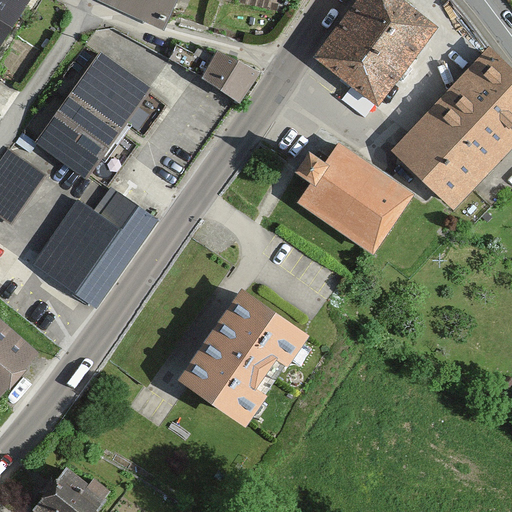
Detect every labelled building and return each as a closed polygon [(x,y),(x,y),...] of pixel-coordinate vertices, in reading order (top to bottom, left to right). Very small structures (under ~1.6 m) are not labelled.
[(0,0),(0,59),(34,0),(32,0),(0,0)] [(180,0),(121,0),(169,23),(180,0)] [(400,0),(358,0),(314,58),(338,76),(377,106),(437,28),(400,0)] [(469,68),(393,150),(423,180),(454,209),(511,148),(511,78),(496,58),(487,48),(469,68)] [(217,50),(202,78),(239,102),(258,73),(217,50)] [(108,57),(38,145),(87,184),(157,96),(108,57)] [(411,191),(334,138),(320,159),(311,153),(304,148),(288,170),(307,183),(296,199),(371,250),(411,191)] [(9,152),(0,164),(0,216),(11,225),(46,180),(9,152)] [(100,219),(82,206),(37,268),(98,311),(160,224),(118,194),(100,219)] [(312,335),(245,286),(216,325),(183,369),(249,419),(312,335)] [(0,322),(0,415),(4,419),(62,351),(39,331),(26,345),(0,322)] [(47,487),(32,505),(40,511),(88,511),(102,496),(100,494),(109,482),(94,470),(86,479),(67,464),(57,477),(52,474),(48,479),(44,484),(47,487)]
